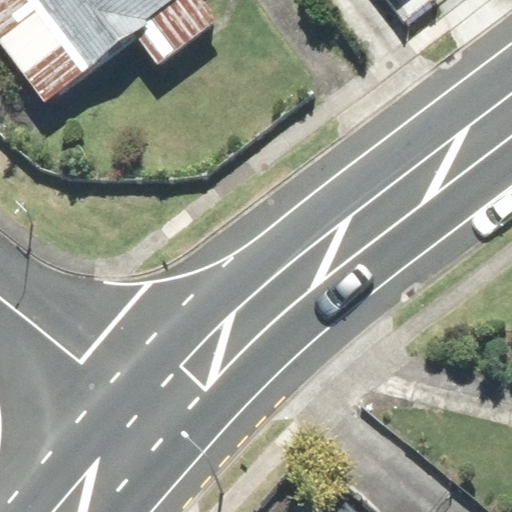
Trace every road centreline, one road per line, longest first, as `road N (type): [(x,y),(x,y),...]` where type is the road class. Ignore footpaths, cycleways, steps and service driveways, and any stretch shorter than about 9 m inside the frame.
road 1 (secondary): [(146,420),(341,240),(511,110)]
road 2 (residential): [(0,300),(146,420)]
